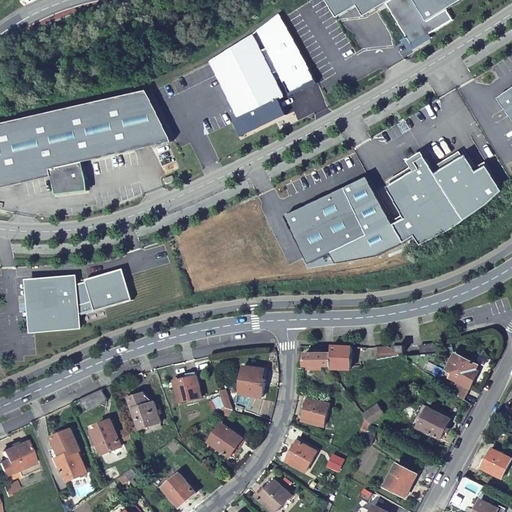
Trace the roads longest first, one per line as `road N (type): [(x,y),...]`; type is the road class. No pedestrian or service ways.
road 1 (residential): [(0,229),(78,229),(155,207),(379,95),(511,12)]
road 2 (secondary): [(0,408),(140,346),(285,320)]
road 3 (secondary): [(285,320),(414,309),(511,268)]
road 4 (residential): [(203,511),(251,468),(279,424),(285,320)]
road 5 (residential): [(511,356),(429,511)]
